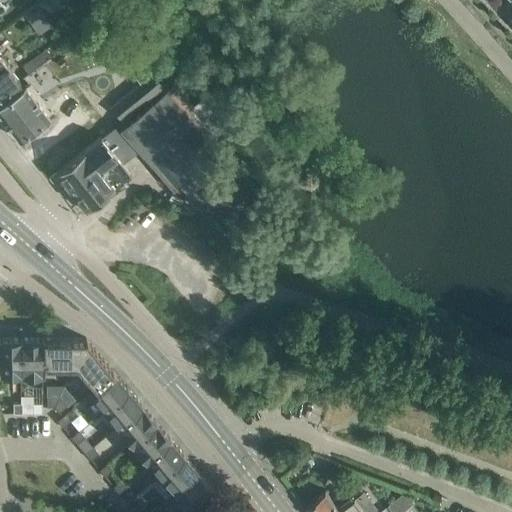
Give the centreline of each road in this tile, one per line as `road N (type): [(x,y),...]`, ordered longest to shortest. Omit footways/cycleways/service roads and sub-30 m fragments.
road 1 (residential): [(503,511),(289,428),(261,432),(230,450)]
road 2 (tertiary): [(230,450),(31,247)]
